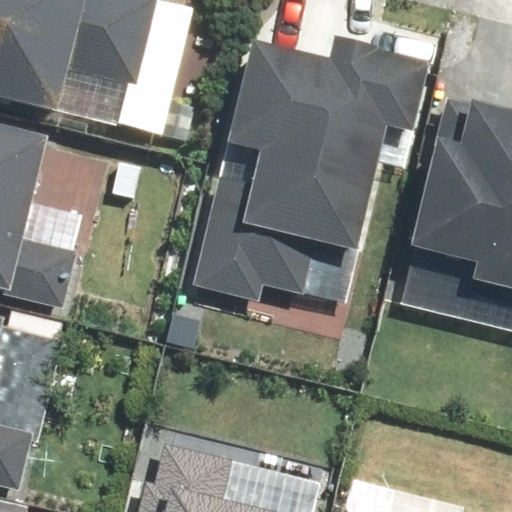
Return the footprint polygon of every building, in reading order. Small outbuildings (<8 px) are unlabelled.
[(0,0),(0,93),(65,109),(75,70),(143,86),(163,0),(0,0)] [(420,131),(437,57),(340,34),(335,55),(259,37),(235,136),(267,143),(258,183),(225,175),(198,287),(264,303),(268,286),(304,295),(317,240),(364,251),(394,125),(420,131)] [(511,285),(511,103),(477,96),(475,100),(451,95),(418,246),(482,260),(478,278),(511,285)] [(0,284),(16,289),(14,297),(67,310),(83,249),(31,236),(57,134),(0,119),(0,284)] [(0,485),(25,492),(39,430),(0,420),(0,366),(13,313),(0,309),(0,485)] [(301,511),(229,496),(230,491),(236,492),(240,471),(234,469),(236,458),(166,442),(158,480),(148,478),(140,511),(301,511)]
